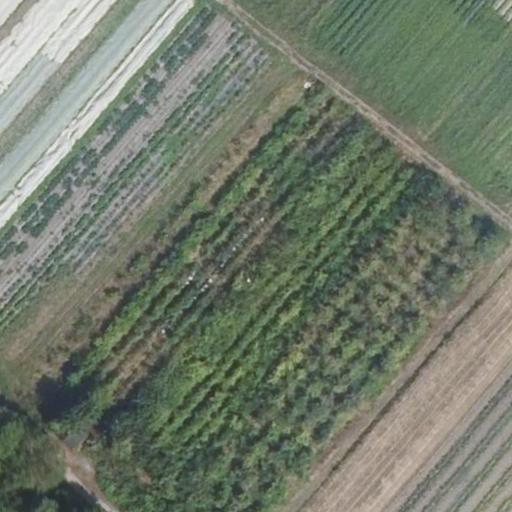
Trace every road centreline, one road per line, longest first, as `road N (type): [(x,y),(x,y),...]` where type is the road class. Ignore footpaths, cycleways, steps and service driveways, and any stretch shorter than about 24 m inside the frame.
road 1 (track): [(511,226),(226,0)]
road 2 (unclassified): [(0,405),(108,511)]
